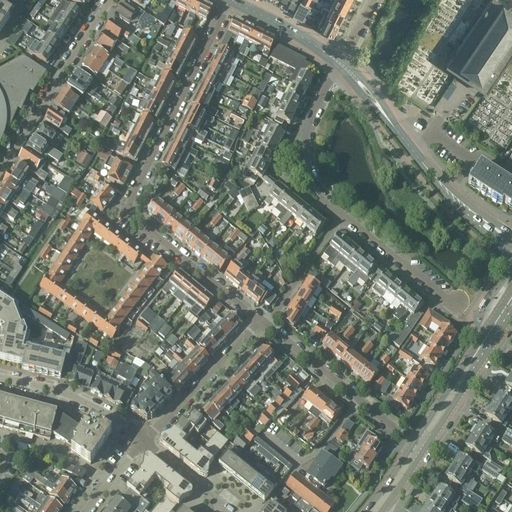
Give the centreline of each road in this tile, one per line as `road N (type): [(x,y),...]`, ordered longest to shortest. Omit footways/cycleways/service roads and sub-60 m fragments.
road 1 (residential): [(260,324),(128,206),(230,0)]
road 2 (secondary): [(511,238),(449,194),(338,59)]
road 3 (residential): [(0,171),(109,0)]
road 4 (residential): [(418,445),(260,324)]
road 5 (residential): [(341,217),(310,177),(302,141),(338,59)]
road 6 (secondary): [(418,445),(511,298)]
road 7 (residential): [(145,443),(260,324)]
road 8 (residential): [(145,443),(68,395),(0,379)]
road 9 (residential): [(456,300),(341,217)]
road 10 (residential): [(260,324),(341,217)]
road 11 (secondary): [(338,59),(231,0)]
